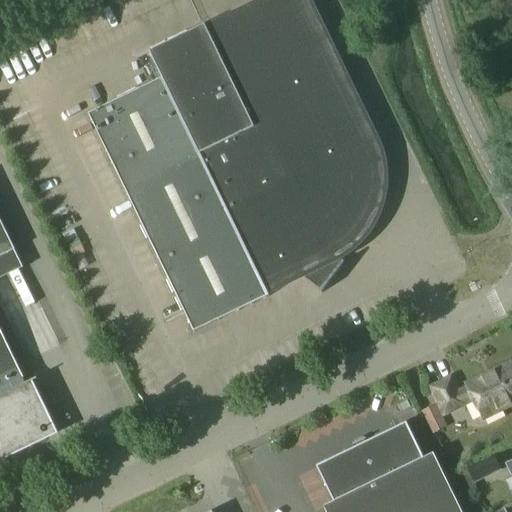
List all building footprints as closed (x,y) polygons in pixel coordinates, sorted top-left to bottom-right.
[(232,84),(204,27),(149,54),(162,81),(89,116),(194,334),(269,297),(265,289),(298,273),(321,291),(320,293),(322,294),(345,264),(343,263),(334,256),(346,248),(357,238),(366,226),(373,213),(378,198),(380,183),(379,168),(375,154),(373,149),(371,144),(343,86),(347,85),(335,59),(331,61),(321,41),(232,84)] [(0,111),(5,122),(53,97),(25,44),(0,56),(0,111)] [(0,259),(15,252),(0,221),(0,464),(6,462),(1,452),(19,443),(23,440),(27,436),(30,432),(33,427),(34,422),(34,417),(33,412),(32,407),(23,389),(30,385),(30,384),(22,387),(20,383),(24,381),(0,331),(0,259)] [(511,403),(511,365),(467,387),(468,390),(458,395),(450,380),(432,389),(445,414),(463,405),(462,404),(473,399),(482,418),(511,403)] [(436,406),(421,413),(433,436),(447,429),(436,406)] [(424,460),(406,425),(316,468),(334,504),(324,509),(325,511),(461,511),(434,455),(424,460)] [(500,471),(492,457),(467,470),(475,484),(500,471)]
